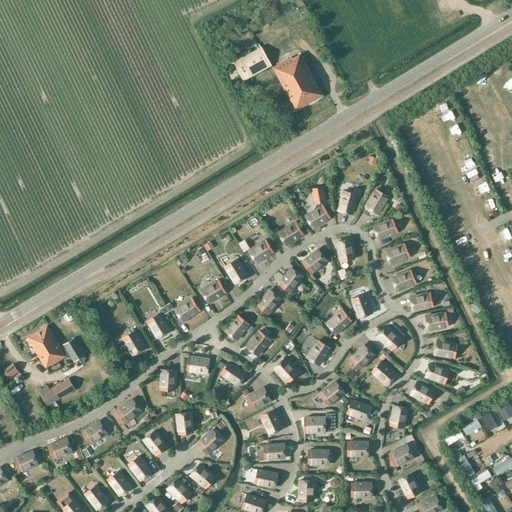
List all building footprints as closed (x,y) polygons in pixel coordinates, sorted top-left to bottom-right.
[(270,66),(260,48),(251,53),(250,50),(239,55),(241,59),(235,62),(240,71),(246,68),(251,77),(270,66)] [(293,59),(291,56),(272,67),(296,111),(324,95),(301,54),(293,59)] [(314,208),(315,210),(306,215),(313,227),(330,217),(323,205),(321,202),(326,201),(323,187),(312,189),(315,203),(316,203),(316,205),(314,208)] [(376,189),(366,206),(378,213),(388,196),(376,189)] [(344,190),(339,210),(352,213),(358,193),(344,190)] [(393,219),(374,226),(379,239),(398,232),(393,219)] [(296,222),(279,232),(286,244),(303,234),(296,222)] [(341,261),(354,259),(351,239),(337,241),(341,261)] [(249,250),(253,256),(257,262),(274,252),(266,240),(249,250)] [(210,242),(205,245),(208,250),(213,247),(210,242)] [(386,251),(388,256),(391,264),(410,256),(405,243),(386,251)] [(235,283),(247,276),(237,258),(240,257),(234,248),(220,257),(225,266),(235,283)] [(318,249),(309,256),(303,262),(311,273),(327,260),(318,249)] [(291,268),(279,284),(290,292),(303,276),(291,268)] [(345,269),(338,271),(341,279),(348,276),(345,269)] [(411,270),(392,277),(398,290),(416,283),(411,270)] [(219,280),(202,290),(209,302),(226,292),(219,280)] [(270,290),(257,305),(268,314),(281,299),(270,290)] [(430,292),(411,296),(414,310),(433,306),(430,292)] [(365,293),(352,298),(359,317),(372,312),(365,293)] [(183,321),(200,310),(192,298),(175,309),(183,321)] [(343,309),(327,322),(336,333),(352,320),(343,309)] [(446,312),(426,316),(429,330),(448,326),(446,312)] [(160,313),(148,320),(158,337),(170,330),(160,313)] [(238,315),(226,330),(237,339),(249,324),(238,315)] [(291,323),(286,329),(290,332),(295,326),(291,323)] [(85,355),(75,337),(60,347),(47,325),(27,337),(45,367),(52,363),(52,365),(69,354),(74,362),(85,355)] [(387,325),(377,335),(392,349),(401,339),(387,325)] [(135,330),(123,337),(133,354),(145,347),(135,330)] [(259,330),(247,346),(258,355),(270,339),(259,330)] [(319,339),(307,356),(319,364),(330,347),(319,339)] [(457,343),(437,340),(435,354),(455,357),(457,343)] [(364,344),(350,359),(361,368),(374,353),(364,344)] [(209,359),(189,356),(187,370),(207,372),(209,359)] [(285,358),(274,367),(288,382),(298,373),(285,358)] [(229,362),(221,373),(238,385),(246,373),(229,362)] [(382,362),(372,372),(387,385),(396,375),(382,362)] [(13,363),(3,371),(8,378),(18,371),(13,363)] [(451,369),(432,364),(428,377),(447,383),(451,369)] [(176,370),(162,369),(161,389),(175,390),(176,370)] [(47,406),(76,390),(69,378),(50,389),(47,385),(39,390),(41,394),(47,406)] [(336,381),(320,393),(329,404),(344,392),(336,381)] [(417,381),(411,393),(428,403),(435,391),(417,381)] [(264,387),(246,397),(253,410),(271,399),(264,387)] [(184,391),(180,396),(185,400),(188,395),(184,391)] [(133,399),(117,411),(126,422),(141,410),(133,399)] [(352,401),(347,414),(366,421),(371,408),(352,401)] [(394,405),(390,425),(404,427),(408,408),(394,405)] [(274,409),(261,415),(270,434),(282,427),(274,409)] [(179,434),(193,432),(191,412),(177,414),(179,434)] [(306,417),(306,431),(326,431),(326,417),(306,417)] [(100,421),(83,432),(90,443),(107,433),(100,421)] [(213,429),(198,443),(204,451),(208,454),(209,453),(210,453),(223,442),(213,429)] [(156,455),(167,446),(155,430),(144,439),(156,455)] [(67,438),(48,445),(54,458),(72,451),(67,438)] [(368,442),(348,441),(348,455),(368,456),(368,442)] [(284,443),(264,444),(265,458),(285,457),(284,443)] [(407,444),(389,453),(395,466),(413,457),(407,444)] [(309,449),(309,463),(329,464),(329,450),(309,449)] [(33,451),(14,458),(19,471),(38,464),(33,451)] [(141,479),(152,471),(139,455),(128,464),(141,479)] [(200,464),(191,474),(206,488),(215,477),(200,464)] [(258,469),(255,483),(274,487),(277,473),(258,469)] [(120,495),(131,486),(119,470),(108,479),(120,495)] [(412,473),(399,480),(408,497),(421,491),(412,473)] [(178,478),(168,488),(182,502),(192,492),(178,478)] [(300,480),(300,500),(314,500),(314,480),(300,480)] [(373,484),(353,480),(350,494),(370,498),(373,484)] [(97,509),(108,500),(96,484),(85,493),(97,509)] [(66,511),(83,511),(69,492),(58,501),(66,511)] [(247,494),(242,507),(256,511),(261,511),(266,500),(247,494)] [(158,496),(147,505),(152,511),(169,511),(170,511),(158,496)] [(436,496),(418,505),(421,511),(435,511),(442,508),(436,496)]
